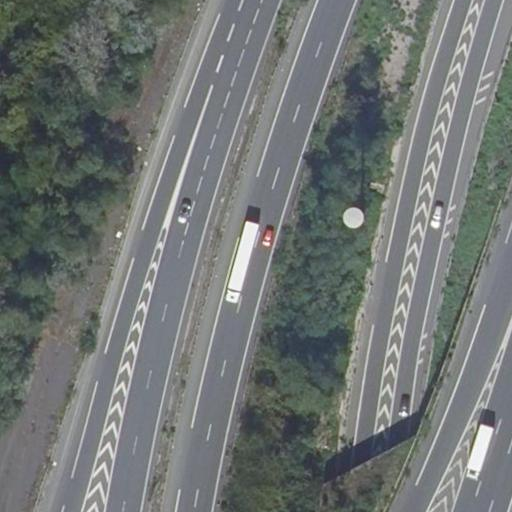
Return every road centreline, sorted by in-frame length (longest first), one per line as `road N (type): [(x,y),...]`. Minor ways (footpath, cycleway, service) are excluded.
road 1 (motorway): [(246,0),(154,221),(69,511)]
road 2 (motorway): [(336,0),(256,235),(192,511)]
road 3 (motorway): [(262,0),(183,235),(122,511)]
road 4 (motorway): [(461,0),(398,234),(355,511)]
road 5 (motorway): [(494,0),(430,240),(388,511)]
road 6 (motorway): [(511,293),(414,511)]
